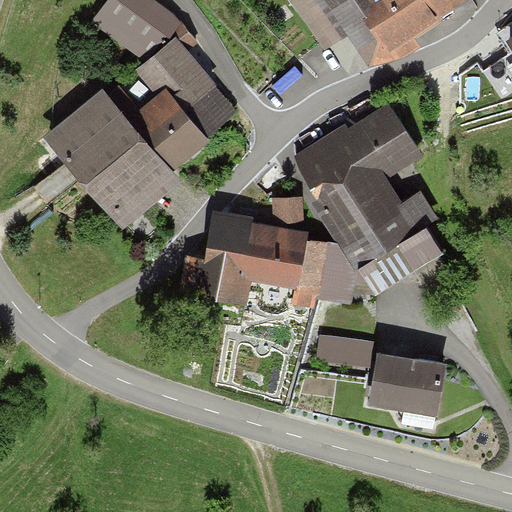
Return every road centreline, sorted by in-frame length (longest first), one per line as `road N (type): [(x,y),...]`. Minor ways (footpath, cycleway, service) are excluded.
road 1 (tertiary): [(511,495),(176,398),(101,369),(50,338)]
road 2 (residential): [(275,135),(167,262),(50,338)]
road 3 (residential): [(502,0),(473,36),(327,101),(275,135)]
road 4 (unknown): [(511,430),(482,369),(402,293)]
road 5 (residential): [(182,0),(275,135)]
